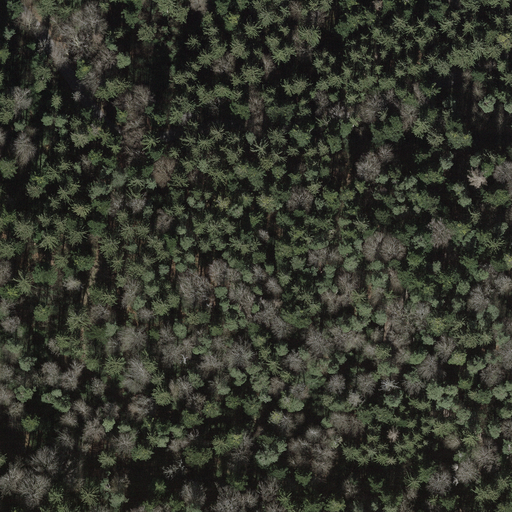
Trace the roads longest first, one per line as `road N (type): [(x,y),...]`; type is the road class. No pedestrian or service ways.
road 1 (unclassified): [(11,0),(92,112),(127,133),(169,137),(230,123),(314,126),(511,52)]
road 2 (track): [(511,460),(419,391),(395,360),(393,334),(431,266),(511,212)]
